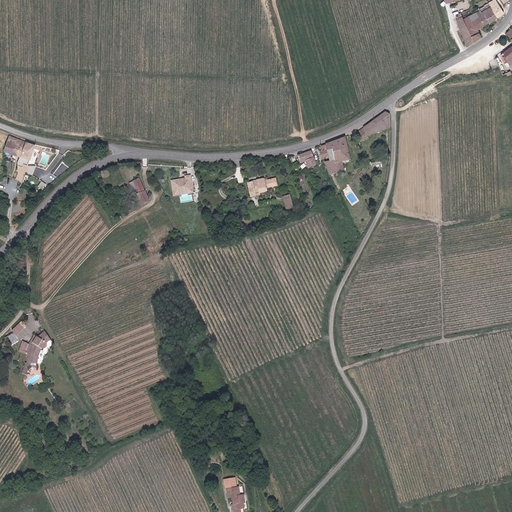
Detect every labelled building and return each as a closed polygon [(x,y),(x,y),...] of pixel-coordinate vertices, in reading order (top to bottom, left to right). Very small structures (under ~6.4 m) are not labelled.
[(495,0),(494,0),(489,3),(499,17),(505,14),(495,0)] [(484,26),(499,17),(489,3),(483,6),(484,7),(479,10),(480,11),(477,13),(484,26)] [(460,28),(463,37),(467,45),(481,38),(478,29),(484,26),(477,13),(466,18),(464,14),(456,18),(460,28)] [(511,28),(506,33),(511,41),(511,45),(510,46),(507,48),(503,50),(501,51),(507,61),(511,59),(511,28)] [(389,115),(386,112),(355,133),(360,142),(367,139),(367,136),(389,128),(389,115)] [(2,151),(11,154),(16,139),(7,136),(2,151)] [(324,162),(328,174),(338,171),(339,173),(342,172),(342,170),(343,170),(341,161),(349,160),(344,137),(331,142),(334,161),(328,162),(324,162)] [(11,154),(20,157),(25,143),(16,139),(11,154)] [(334,161),(331,142),(320,146),(321,150),(318,151),(320,158),(327,156),(328,162),(334,161)] [(20,157),(18,163),(18,175),(16,180),(23,182),(24,179),(26,174),(28,167),(28,166),(30,160),(34,146),(25,143),(20,157)] [(308,167),(316,164),(311,150),(308,152),(303,154),(298,155),(300,162),(306,161),(308,167)] [(28,167),(26,174),(33,176),(36,167),(28,167)] [(171,179),(172,194),(178,194),(178,191),(191,190),(190,176),(185,176),(185,178),(171,179)] [(267,188),(278,185),(276,178),(265,181),(265,178),(248,181),(252,197),(257,196),(256,193),(260,192),(267,190),(267,188)] [(144,191),(140,180),(128,184),(131,193),(136,191),(138,194),(140,193),(141,194),(137,196),(140,205),(149,202),(145,191),(144,191)] [(21,322),(12,330),(16,334),(25,326),(21,322)] [(45,343),(48,340),(44,332),(38,338),(36,337),(32,343),(35,345),(33,348),(23,341),(18,351),(28,355),(25,365),(35,366),(36,356),(39,349),(44,350),(46,348),(46,346),(45,343)] [(17,341),(12,333),(5,337),(10,345),(17,341)] [(223,489),(225,489),(234,487),(233,478),(221,479),(223,489)] [(234,487),(225,489),(226,499),(230,498),(232,511),(240,511),(240,509),(242,509),(240,502),(242,502),(242,495),(237,496),(236,487),(234,487)]
